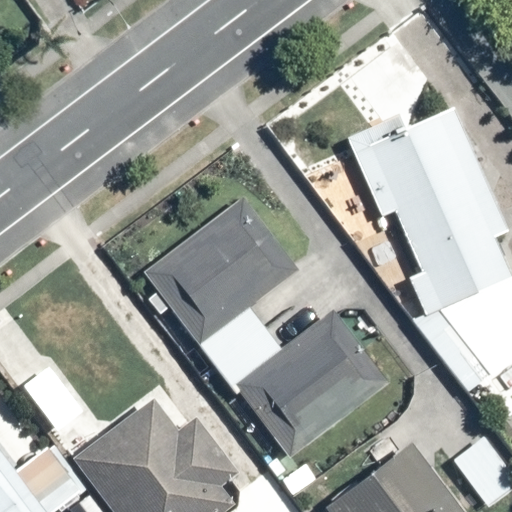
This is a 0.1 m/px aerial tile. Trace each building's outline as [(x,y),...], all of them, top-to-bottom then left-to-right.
[(511,23),(502,31),(511,43),(511,23)] [(449,109),(366,146),(419,272),(405,277),(421,317),(435,310),(487,378),(511,358),(511,281),(505,273),(489,236),(503,231),(449,109)] [(239,199),(141,275),(195,345),(294,270),(239,199)] [(228,388),(285,461),(386,383),(329,310),(228,388)] [(149,398),(68,459),(107,511),(218,511),(229,504),(216,487),(234,473),(192,417),(173,431),(149,398)] [(511,489),(511,483),(480,438),(449,459),(483,509),(511,489)] [(458,511),(405,442),(319,508),(321,511),(458,511)] [(0,511),(25,511),(0,478),(0,511)] [(294,511),(274,485),(239,511),(294,511)]
